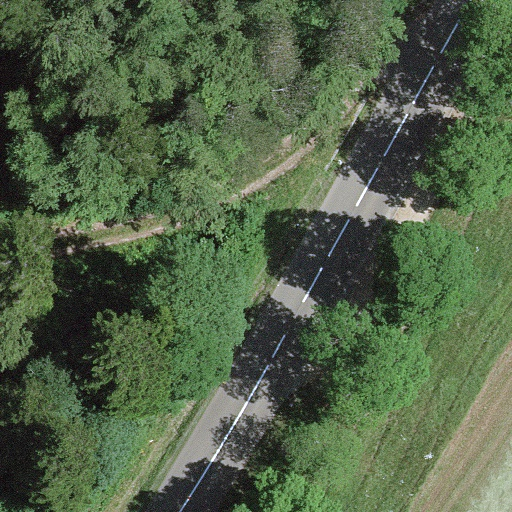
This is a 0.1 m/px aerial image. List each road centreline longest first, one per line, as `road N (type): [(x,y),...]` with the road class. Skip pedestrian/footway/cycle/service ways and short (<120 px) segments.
road 1 (secondary): [(470,0),(188,511)]
road 2 (track): [(469,0),(284,149),(207,196),(0,258)]
